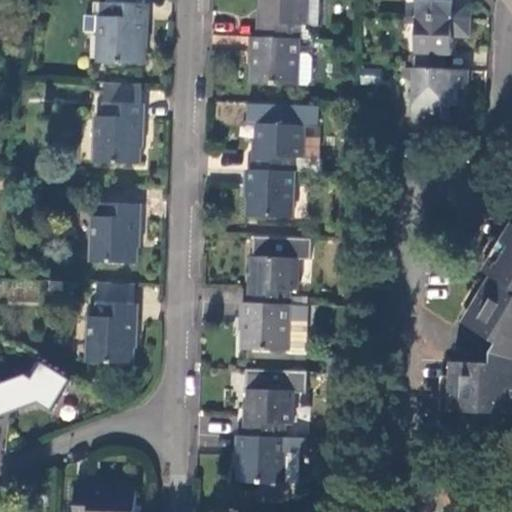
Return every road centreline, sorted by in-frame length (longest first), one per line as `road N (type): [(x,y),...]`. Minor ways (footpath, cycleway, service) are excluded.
road 1 (residential): [(511,15),(505,143),(495,167),(471,188),(414,187),(405,444),(426,511)]
road 2 (residential): [(177,420),(191,0)]
road 3 (residential): [(0,474),(137,421)]
